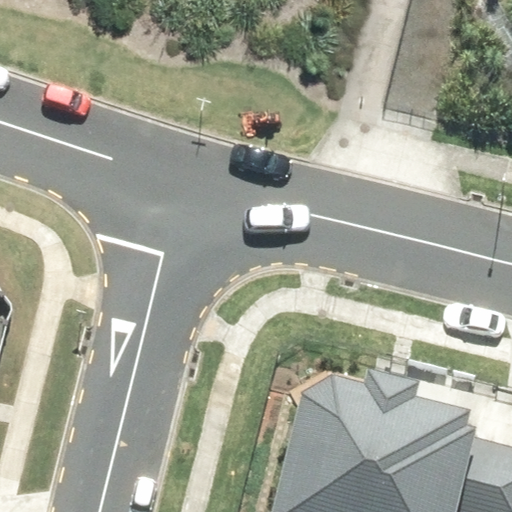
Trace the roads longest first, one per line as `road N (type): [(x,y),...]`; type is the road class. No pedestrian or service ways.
road 1 (residential): [(208,183),(120,511)]
road 2 (residential): [(208,183),(511,266)]
road 3 (residential): [(0,121),(208,183)]
